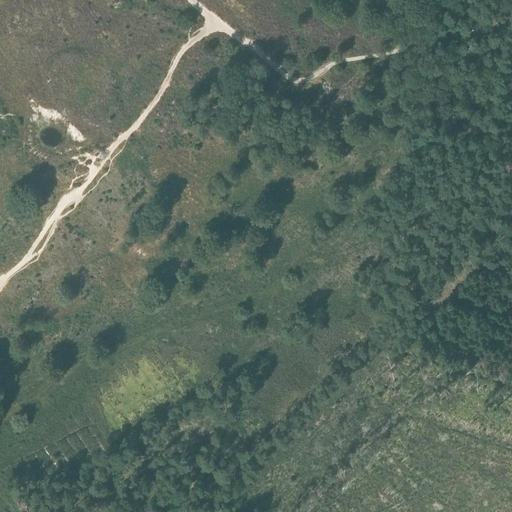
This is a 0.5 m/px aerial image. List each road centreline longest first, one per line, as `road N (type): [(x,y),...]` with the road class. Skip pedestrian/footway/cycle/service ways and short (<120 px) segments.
road 1 (track): [(220,21),(171,62),(136,121),(0,283)]
road 2 (track): [(220,21),(296,77),(393,48),(434,0)]
